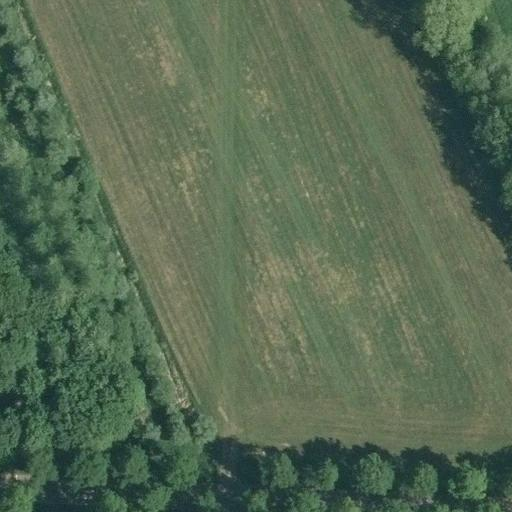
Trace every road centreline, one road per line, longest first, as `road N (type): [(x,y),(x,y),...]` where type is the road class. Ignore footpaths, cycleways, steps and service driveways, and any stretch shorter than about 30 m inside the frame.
road 1 (secondary): [(0,489),(464,511)]
road 2 (track): [(511,149),(438,0)]
